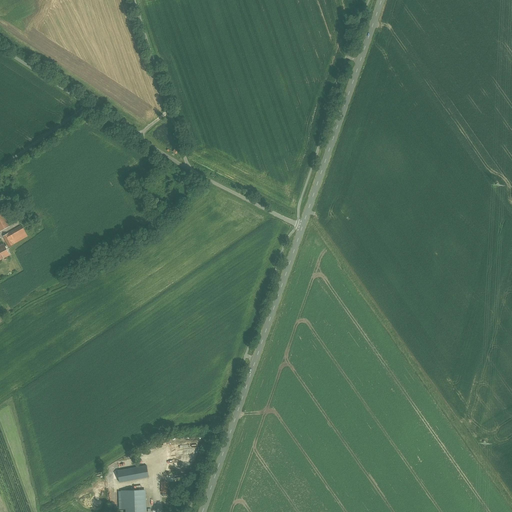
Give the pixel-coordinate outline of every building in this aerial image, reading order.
[(0,210),(0,231),(9,227),(0,210)] [(21,226),(3,237),(9,248),(27,237),(21,226)] [(0,259),(9,255),(4,245),(0,247),(0,259)] [(149,478),(147,466),(117,472),(120,483),(149,478)] [(170,482),(161,482),(161,494),(170,494),(170,482)] [(144,511),(144,491),(123,491),(124,507),(126,507),(125,511),(144,511)]
